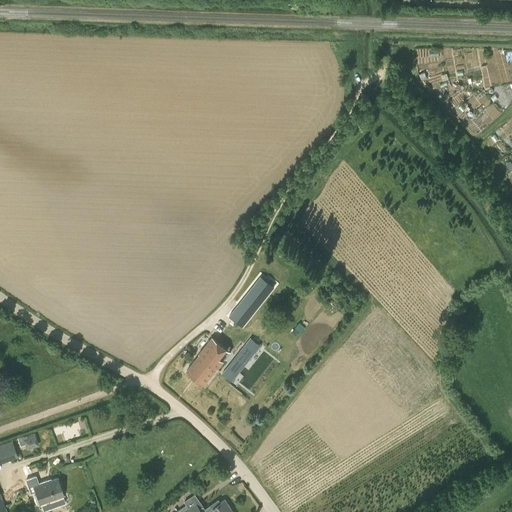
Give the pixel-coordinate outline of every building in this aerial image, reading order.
[(241,327),(273,287),(260,276),(228,316),(241,327)] [(245,345),(243,348),(252,355),(260,346),(264,340),(255,333),(245,345)] [(199,354),(199,355),(187,371),(204,384),(217,368),(217,369),(223,362),(223,361),(221,363),(217,360),(226,348),(216,340),(212,337),(199,354)] [(237,375),(228,367),(222,374),(232,381),(237,375)] [(27,448),(38,445),(34,433),(20,439),(21,443),(24,442),(27,448)] [(0,462),(17,456),(12,441),(0,444),(0,462)] [(40,484),(34,487),(39,503),(49,500),(50,503),(58,500),(57,497),(63,495),(57,478),(47,482),(46,480),(39,483),(40,484)] [(225,511),(229,510),(228,508),(230,508),(225,500),(221,503),(218,499),(204,509),(195,494),(191,497),(193,500),(176,511),(225,511)]
